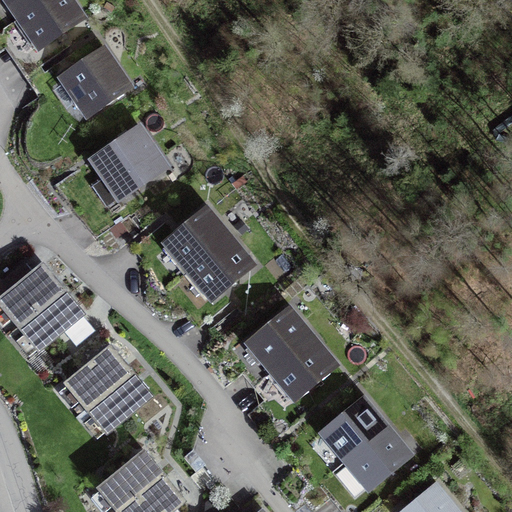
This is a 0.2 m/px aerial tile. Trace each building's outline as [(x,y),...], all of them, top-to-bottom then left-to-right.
[(78,27),(59,0),(0,0),(0,1),(36,55),(78,27)] [(125,96),(101,59),(61,86),(85,123),(125,96)] [(161,175),(136,138),(92,167),(116,205),(161,175)] [(165,251),(187,277),(225,246),(203,219),(165,251)] [(225,246),(187,277),(209,305),(248,273),(225,246)] [(80,318),(41,270),(0,302),(0,306),(37,352),(80,318)] [(331,372),(286,319),(248,351),(292,404),(331,372)] [(148,399),(109,352),(67,386),(105,434),(148,399)] [(406,463),(361,408),(322,440),(367,494),(406,463)] [(171,511),(181,504),(142,456),(100,490),(117,511),(171,511)] [(446,511),(432,495),(411,511),(446,511)]
